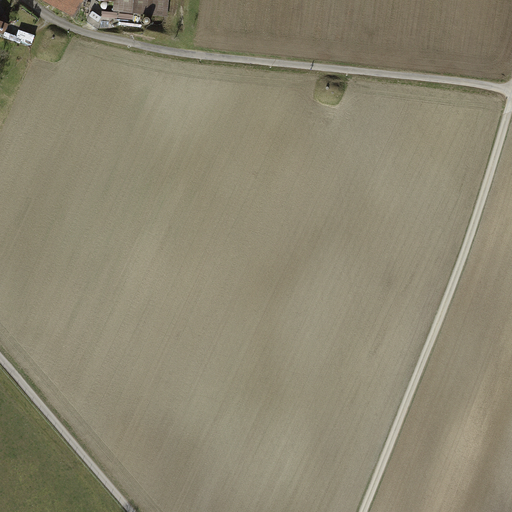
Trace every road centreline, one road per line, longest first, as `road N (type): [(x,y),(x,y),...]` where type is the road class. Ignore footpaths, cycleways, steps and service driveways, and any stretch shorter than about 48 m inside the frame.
road 1 (track): [(511,97),(362,511)]
road 2 (track): [(131,511),(0,358)]
road 3 (residential): [(155,49),(74,27),(28,0)]
